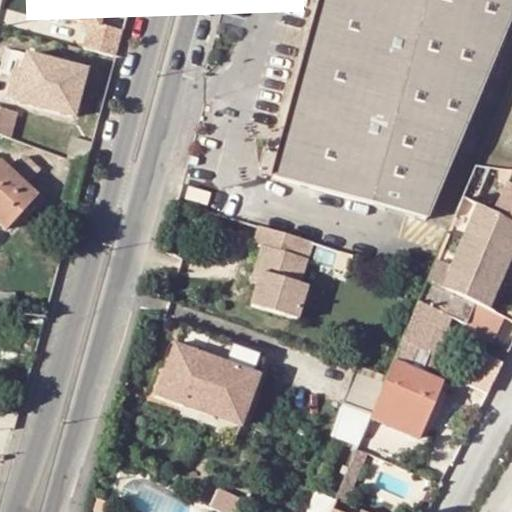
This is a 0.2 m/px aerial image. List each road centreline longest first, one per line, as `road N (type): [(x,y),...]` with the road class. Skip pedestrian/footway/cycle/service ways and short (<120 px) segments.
road 1 (secondary): [(114,177),(22,511)]
road 2 (secondary): [(55,511),(144,184)]
road 3 (secondary): [(144,184),(195,0)]
road 4 (secondary): [(163,0),(114,177)]
road 5 (unclassified): [(455,511),(511,396)]
